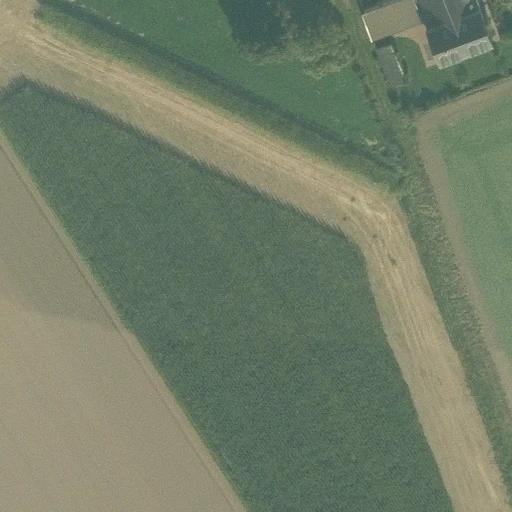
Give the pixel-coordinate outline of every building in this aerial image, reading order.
[(269,0),(272,9),(302,0),(269,0)] [(371,37),(423,17),(416,0),(380,0),(362,7),(365,21),(371,37)] [(477,1),(476,0),(416,0),(423,17),(425,21),(477,1)] [(425,21),(434,44),(438,56),(490,37),(477,1),(425,21)] [(375,47),(391,84),(406,78),(390,40),(375,47)] [(431,59),(438,56),(434,44),(426,47),(431,59)]
